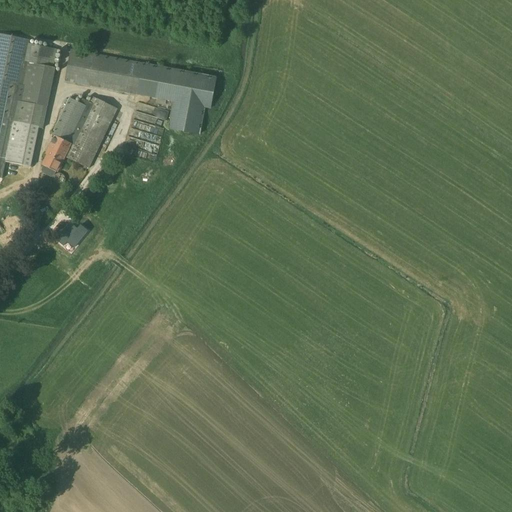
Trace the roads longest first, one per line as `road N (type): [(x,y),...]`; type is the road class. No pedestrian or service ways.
road 1 (unknown): [(118,133),(128,116),(118,96),(81,84),(60,91),(42,145),(31,248)]
road 2 (unclassified): [(85,183),(0,285)]
